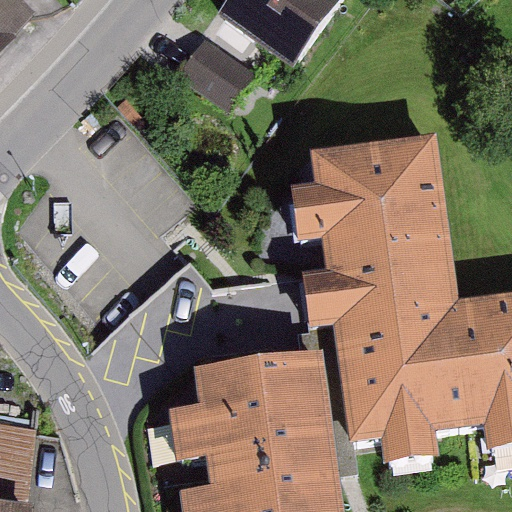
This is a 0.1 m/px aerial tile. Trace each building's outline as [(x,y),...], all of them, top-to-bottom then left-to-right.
[(0,0),(0,48),(28,17),(9,0),(0,0)] [(230,0),(219,16),(293,68),(342,0),(230,0)] [(209,44),(183,78),(228,112),(254,77),(209,44)] [(511,291),(459,299),(437,138),(314,154),(318,184),(293,187),(301,240),(326,236),(331,272),(302,276),(309,333),(334,329),(350,442),(379,438),(383,467),(442,459),(438,432),(483,425),(487,452),(511,448),(511,291)] [(317,357),(195,376),(199,406),(170,410),(178,462),(205,458),(209,485),(180,489),(183,511),(341,511),(330,442),(317,357)] [(0,422),(0,501),(28,504),(35,426),(0,422)] [(0,501),(0,511),(27,511),(28,504),(0,501)]
